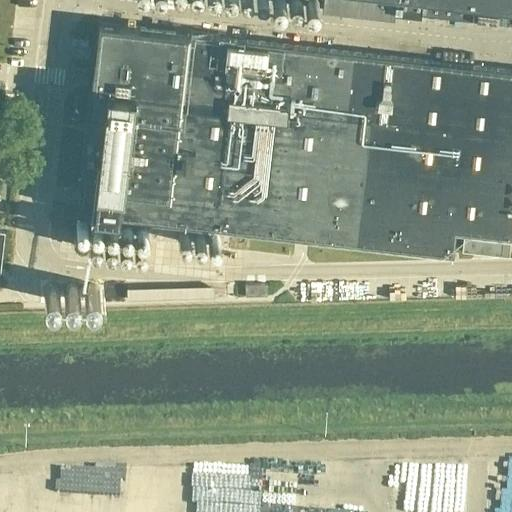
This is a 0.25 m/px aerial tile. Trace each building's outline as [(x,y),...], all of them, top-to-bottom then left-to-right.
[(511,0),(322,0),(321,12),(393,21),(394,13),(511,26),(511,0)] [(463,233),(461,250),(508,255),(510,238),(511,238),(511,70),(98,24),(76,213),(452,255),(455,232),(463,233)] [(244,298),(266,297),(266,285),(244,286),(244,298)] [(262,463),(258,511),(360,511),(361,506),(348,506),(349,489),(336,488),(337,467),(262,463)] [(253,511),(252,493),(222,495),(223,511),(253,511)]
